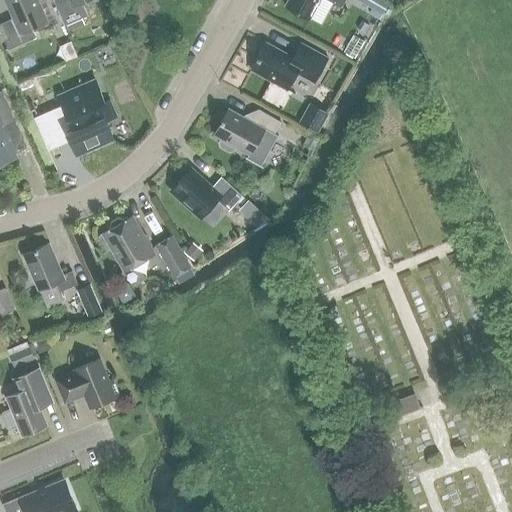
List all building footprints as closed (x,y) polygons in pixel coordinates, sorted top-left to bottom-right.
[(31,27),(47,21),(37,0),(4,0),(12,18),(0,23),(0,31),(8,49),(35,37),(31,27)] [(74,5),(84,0),(52,0),(64,25),(79,18),(74,5)] [(287,0),(284,6),(309,19),(319,0),(327,0),(341,7),(344,0),(287,0)] [(356,0),(371,8),(368,13),(380,19),(388,5),(378,0),(356,0)] [(254,71),(287,90),(297,73),(314,83),(328,58),(300,43),(292,57),(265,42),(256,58),(260,60),(254,71)] [(66,132),(76,155),(113,139),(98,105),(104,102),(94,79),(58,95),(72,129),(66,132)] [(0,163),(16,157),(14,153),(27,148),(1,91),(0,91),(0,163)] [(235,147),(248,154),(245,159),(259,167),(277,136),(273,134),(280,122),(258,109),(251,121),(228,109),(213,135),(220,139),(219,142),(220,147),(228,152),(233,150),(235,147)] [(190,168),(170,191),(200,218),(216,200),(228,210),(241,195),(221,177),(211,187),(190,168)] [(238,208),(254,226),(264,217),(247,199),(238,208)] [(111,249),(124,271),(153,254),(148,245),(149,245),(144,236),(143,237),(141,232),(139,233),(129,217),(123,220),(122,218),(117,217),(110,221),(109,226),(110,228),(104,231),(114,248),(111,249)] [(191,266),(172,234),(154,245),(173,277),(191,266)] [(54,282),(58,292),(77,284),(71,271),(62,275),(48,243),(22,254),(38,289),(54,282)] [(192,243),(184,253),(194,261),(202,251),(192,243)] [(0,311),(2,315),(15,309),(5,287),(0,289),(0,311)] [(96,312),(85,287),(72,292),(83,318),(96,312)] [(74,370),(54,379),(64,403),(84,394),(90,407),(118,395),(111,379),(108,381),(98,359),(74,369),(74,370)] [(38,368),(13,378),(18,392),(6,397),(11,409),(2,412),(1,415),(6,427),(9,428),(17,425),(21,435),(46,425),(39,407),(52,402),(38,368)] [(395,413),(418,406),(413,392),(391,399),(395,413)] [(68,511),(76,509),(65,482),(61,484),(60,481),(48,486),(49,489),(5,507),(6,511),(68,511)]
